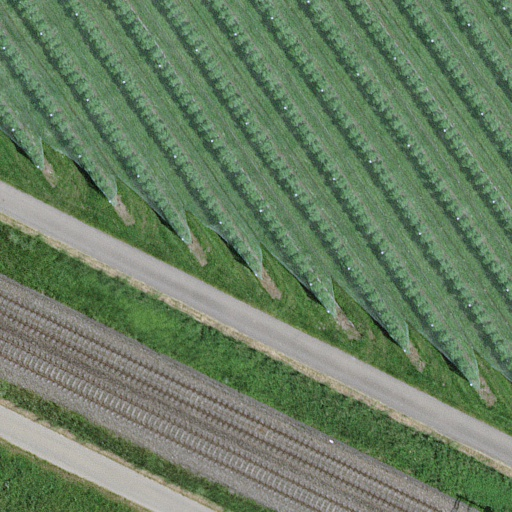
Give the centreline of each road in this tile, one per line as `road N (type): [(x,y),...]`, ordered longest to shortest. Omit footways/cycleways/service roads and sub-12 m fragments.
road 1 (unclassified): [(0,196),(511,457)]
road 2 (unclassified): [(0,424),(177,511)]
